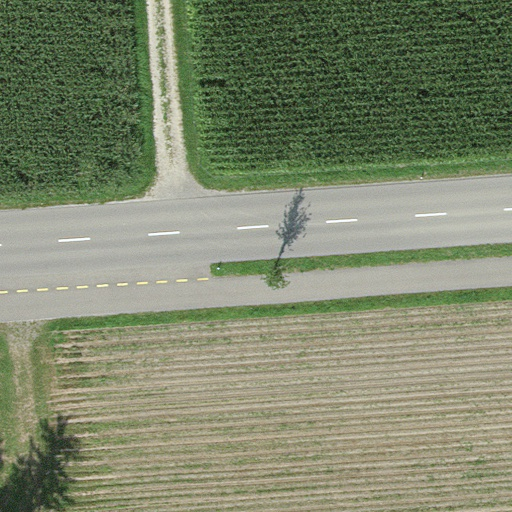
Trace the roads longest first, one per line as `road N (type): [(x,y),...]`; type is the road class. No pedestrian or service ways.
road 1 (primary): [(0,244),(511,208)]
road 2 (track): [(183,300),(163,0)]
